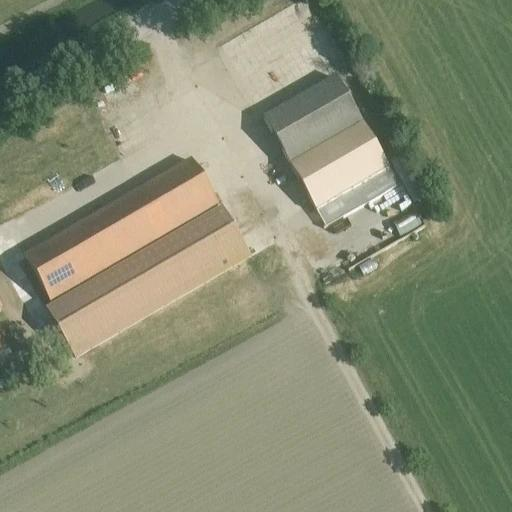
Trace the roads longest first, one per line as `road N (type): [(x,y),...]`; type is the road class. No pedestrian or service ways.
road 1 (track): [(417,511),(272,247)]
road 2 (unclassified): [(0,105),(191,0)]
